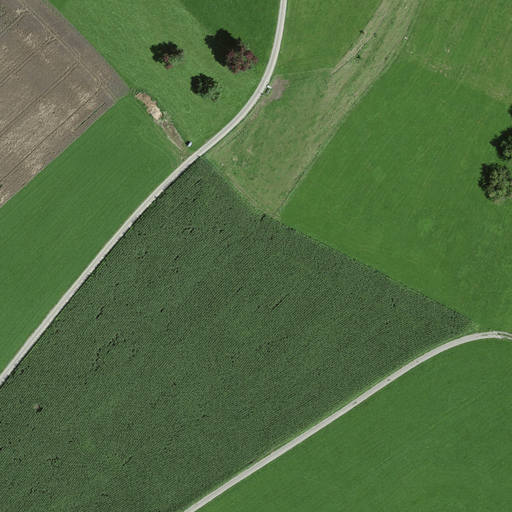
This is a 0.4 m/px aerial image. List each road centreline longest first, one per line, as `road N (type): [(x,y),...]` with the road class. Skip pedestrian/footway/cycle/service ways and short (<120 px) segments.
road 1 (unclassified): [(0,382),(139,211),(250,105),(272,63),(284,0)]
road 2 (track): [(511,337),(449,346),(196,511)]
